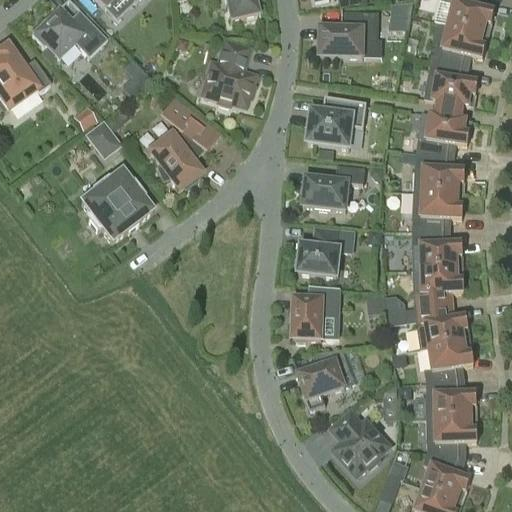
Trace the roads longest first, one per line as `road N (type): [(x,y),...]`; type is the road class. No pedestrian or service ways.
road 1 (residential): [(336,511),(302,469),(262,359),(274,151)]
road 2 (residential): [(274,151),(247,186),(136,269)]
road 3 (residential): [(274,151),(287,51),(283,0)]
